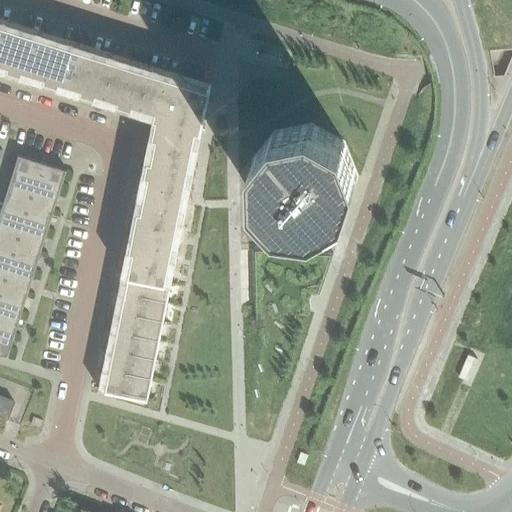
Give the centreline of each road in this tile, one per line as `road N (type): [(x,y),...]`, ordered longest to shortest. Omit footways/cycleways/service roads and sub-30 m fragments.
road 1 (secondary): [(416,0),(438,26),(453,65),(451,141),(331,463)]
road 2 (residential): [(0,103),(103,140),(114,155),(49,466)]
road 3 (secondary): [(358,474),(470,198)]
road 4 (residential): [(27,0),(293,82)]
road 5 (secondary): [(470,198),(485,94),(461,0)]
road 6 (residential): [(49,466),(171,511)]
